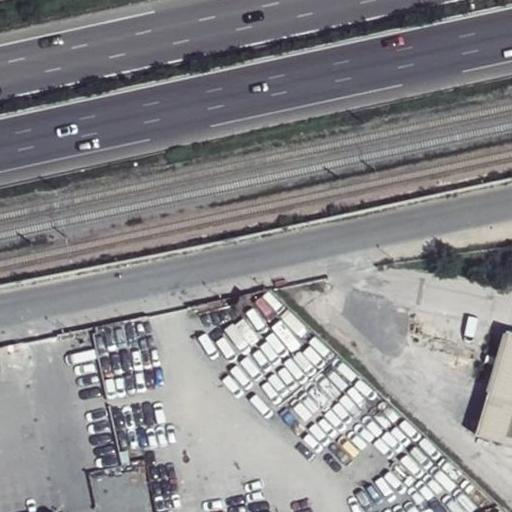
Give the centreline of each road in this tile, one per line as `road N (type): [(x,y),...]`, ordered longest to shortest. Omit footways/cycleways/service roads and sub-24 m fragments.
road 1 (motorway): [(0,147),(511,36)]
road 2 (tertiary): [(511,207),(0,307)]
road 3 (motorway): [(349,0),(0,75)]
